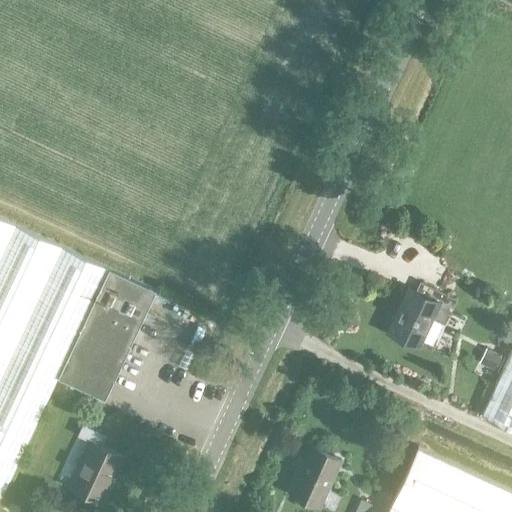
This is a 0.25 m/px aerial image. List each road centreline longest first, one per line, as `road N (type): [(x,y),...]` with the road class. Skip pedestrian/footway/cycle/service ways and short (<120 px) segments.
road 1 (tertiary): [(186,511),(425,0)]
road 2 (unknown): [(272,328),(511,446)]
